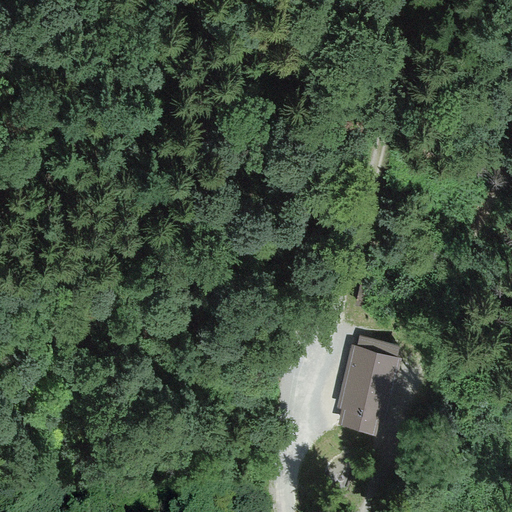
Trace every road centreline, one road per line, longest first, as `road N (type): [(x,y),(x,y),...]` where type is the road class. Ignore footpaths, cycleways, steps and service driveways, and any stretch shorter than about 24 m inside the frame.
road 1 (track): [(397,0),(381,143),(336,320)]
road 2 (track): [(336,320),(298,425),(292,511)]
